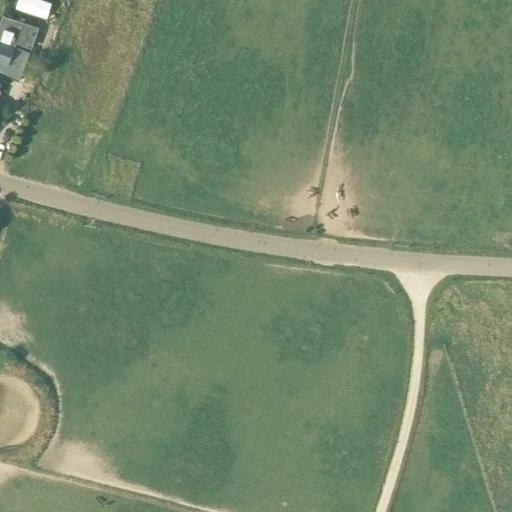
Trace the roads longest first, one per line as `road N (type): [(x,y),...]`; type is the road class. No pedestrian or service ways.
road 1 (unclassified): [(0,180),(217,238),(354,259),(511,269)]
road 2 (track): [(424,264),(415,404),(381,511)]
